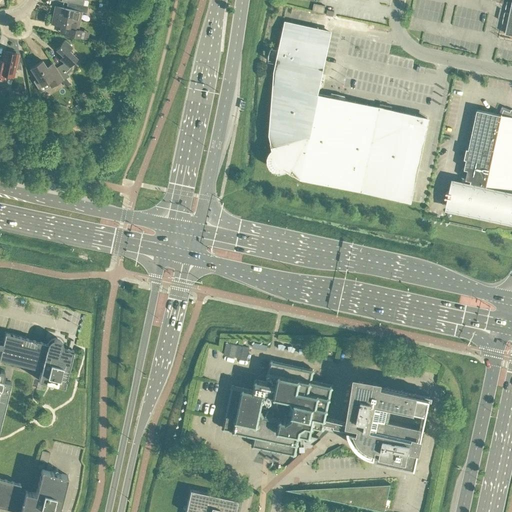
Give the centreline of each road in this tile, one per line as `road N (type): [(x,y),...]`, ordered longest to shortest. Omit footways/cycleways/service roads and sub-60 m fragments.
road 1 (primary): [(187,257),(502,326)]
road 2 (primary): [(511,299),(197,230)]
road 3 (tertiary): [(162,251),(108,511)]
road 4 (tertiary): [(120,511),(187,257)]
road 5 (primary): [(197,230),(241,0)]
road 6 (primary): [(219,0),(173,226)]
road 7 (primary): [(502,326),(462,511)]
road 8 (primary): [(173,226),(0,188)]
road 9 (primary): [(0,216),(162,251)]
road 10 (unclassified): [(511,73),(414,50),(398,30),(398,0)]
